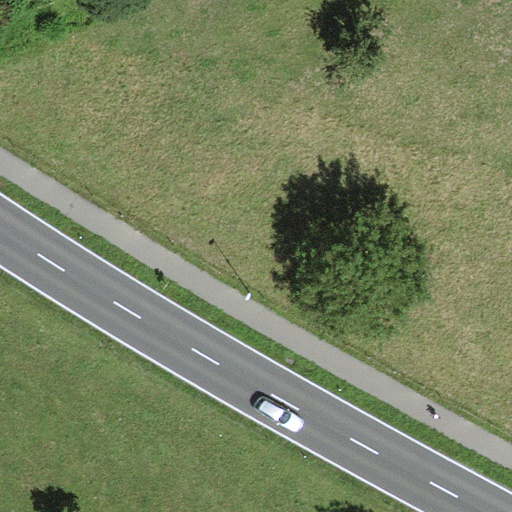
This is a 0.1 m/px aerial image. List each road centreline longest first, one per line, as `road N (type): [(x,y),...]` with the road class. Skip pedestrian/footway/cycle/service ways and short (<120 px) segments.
road 1 (track): [(511,458),(0,169)]
road 2 (primary): [(0,229),(482,511)]
